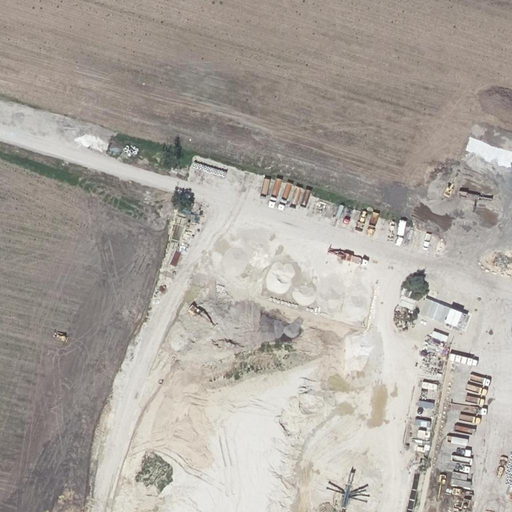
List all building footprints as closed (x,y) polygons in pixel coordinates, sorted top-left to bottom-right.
[(464,333),(470,317),(445,308),(439,324),(464,333)] [(442,329),(439,335),(458,343),(461,337),(442,329)] [(471,383),(470,390),(491,393),(492,386),(471,383)] [(489,442),(493,427),(477,423),(473,438),(489,442)] [(469,448),(468,455),(482,456),(483,449),(469,448)]
